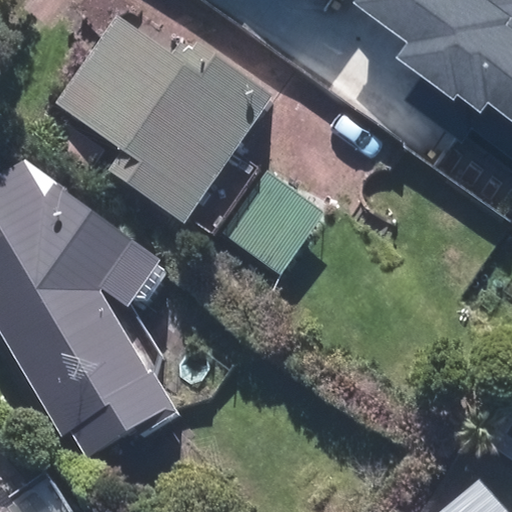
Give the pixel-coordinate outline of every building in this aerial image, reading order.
[(511,0),(374,0),(449,58),(427,86),(511,152),(511,0)] [(50,113),(109,172),(124,182),(113,198),(176,240),(266,105),(187,52),(168,81),(111,26),(50,113)] [(153,275),(52,213),(27,169),(0,183),(0,349),(76,485),(174,430),(118,331),(153,275)] [(259,177),(220,244),(283,281),(322,214),(259,177)] [(511,435),(503,450),(511,455),(511,435)] [(490,511),(474,494),(455,511),(490,511)]
